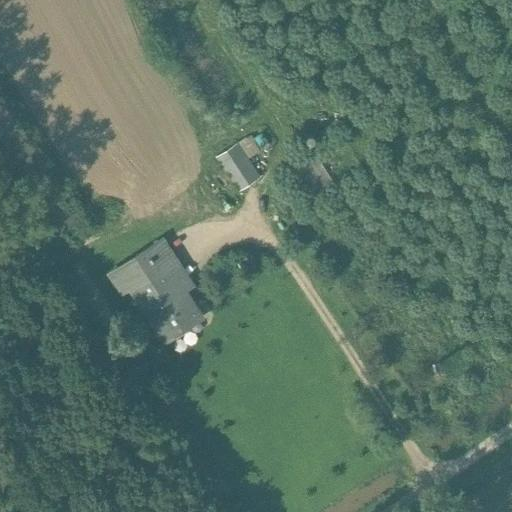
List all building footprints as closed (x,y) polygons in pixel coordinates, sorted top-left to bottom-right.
[(259,177),(248,160),(236,143),(216,156),(238,191),(259,177)] [(313,152),(303,159),(286,170),(307,203),(334,186),(313,152)] [(199,317),(153,246),(109,274),(120,292),(130,285),(165,339),(199,317)] [(141,403),(128,412),(139,427),(152,418),(141,403)] [(113,424),(120,437),(133,429),(130,425),(125,417),(113,424)] [(172,442),(159,421),(158,420),(149,427),(162,448),(172,442)] [(118,444),(83,470),(99,493),(135,466),(118,444)]
